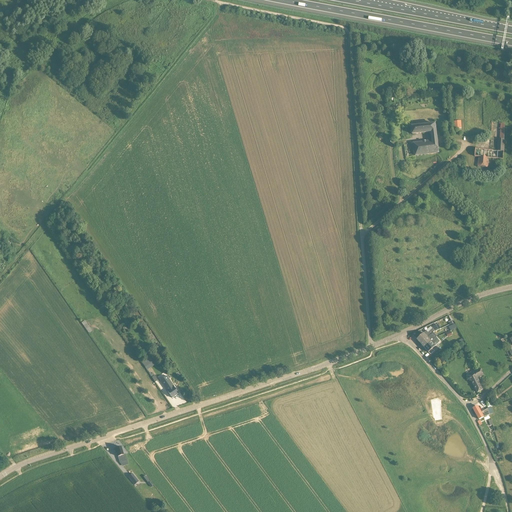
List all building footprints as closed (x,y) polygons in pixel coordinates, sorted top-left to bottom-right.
[(413,144),(415,156),(438,153),(435,124),(411,127),(412,131),(412,135),(431,132),(432,147),(426,147),(425,142),(413,144)] [(500,124),(500,129),(499,139),(497,139),(496,150),(476,148),(475,157),(478,158),(477,167),(488,168),(489,165),(496,165),(497,160),(503,161),(504,140),(505,124),(500,124)] [(89,334),(92,332),(85,321),(81,323),(89,334)] [(416,340),(420,344),(427,337),(433,333),(434,332),(440,328),(437,324),(431,328),(432,329),(428,333),(426,331),(422,335),(420,333),(414,337),(417,340),(416,340)] [(420,344),(424,348),(431,341),(431,342),(436,337),(433,333),(427,337),(420,344)] [(433,344),(431,342),(431,341),(424,348),(428,352),(430,355),(434,351),(432,349),(435,346),(440,342),(438,339),(433,344)] [(151,366),(155,364),(150,356),(141,362),(147,370),(152,367),(151,366)] [(477,378),(483,375),(480,369),(467,375),(470,381),(471,380),(477,392),(482,390),(477,378)] [(160,382),(161,381),(172,398),(179,394),(167,377),(169,375),(168,374),(166,375),(164,377),(164,378),(162,379),(161,378),(158,380),(160,382)] [(473,408),(479,419),(489,415),(487,409),(480,412),(477,406),(473,408)] [(118,457),(121,464),(125,463),(124,459),(126,459),(125,455),(124,455),(121,447),(120,447),(118,447),(118,448),(115,449),(116,454),(117,454),(118,457)] [(134,485),(139,482),(132,474),(128,477),(134,485)]
